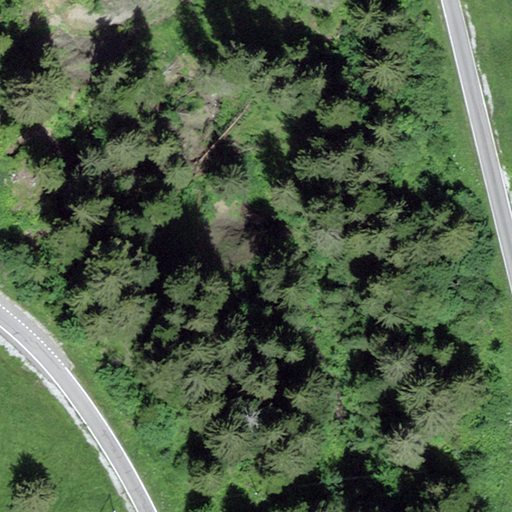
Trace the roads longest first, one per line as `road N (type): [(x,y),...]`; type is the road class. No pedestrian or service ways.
road 1 (unclassified): [(450,0),(511,253)]
road 2 (unclassified): [(147,511),(72,389),(0,315)]
